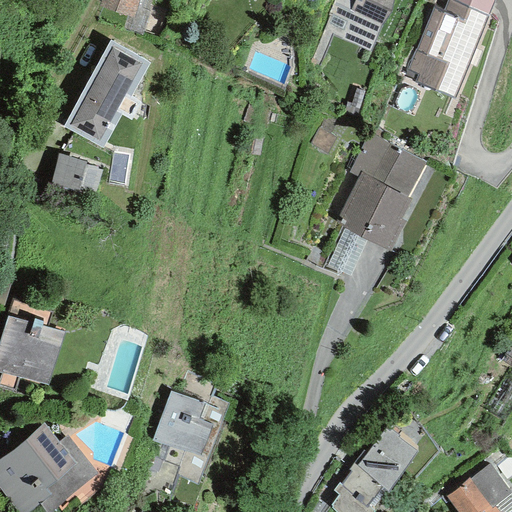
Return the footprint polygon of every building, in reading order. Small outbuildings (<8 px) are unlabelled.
[(101,0),(99,6),(135,18),(139,0),(101,0)] [(333,0),(327,15),(329,16),(309,62),(319,67),(333,34),(370,51),(381,24),(392,8),(392,0),(333,0)] [(454,99),(488,16),(449,0),(448,0),(444,11),(432,6),(406,70),(417,75),(414,83),(454,99)] [(449,0),(488,16),(494,0),(449,0)] [(102,149),(149,63),(109,41),(63,127),(102,149)] [(352,114),(355,107),(359,108),(364,92),(355,89),(351,104),(347,102),(344,112),(352,114)] [(326,155),(336,138),(318,128),(308,145),(326,155)] [(425,163),(368,133),(347,172),(358,178),(337,217),(346,221),(342,227),(389,252),(405,222),(400,219),(410,200),(406,198),(425,163)] [(85,162),(58,154),(50,183),(77,191),(85,162)] [(64,332),(7,316),(0,339),(0,373),(49,387),(64,332)] [(205,404),(170,391),(151,441),(199,456),(212,424),(198,419),(205,404)] [(44,423),(0,457),(0,489),(17,511),(28,511),(39,504),(45,511),(51,511),(97,474),(67,436),(58,443),(44,423)] [(389,432),(384,428),(366,453),(362,450),(348,469),(352,472),(341,486),(338,484),(333,491),(338,495),(330,506),(332,507),(331,510),(333,511),(373,511),(374,511),(367,507),(382,488),(387,492),(417,452),(398,437),(399,436),(391,429),(389,432)] [(472,478),(470,479),(469,478),(446,496),(457,511),(498,511),(494,506),(510,493),(511,493),(489,464),(472,478)] [(511,495),(510,493),(494,506),(498,511),(509,511),(511,510),(511,495)]
